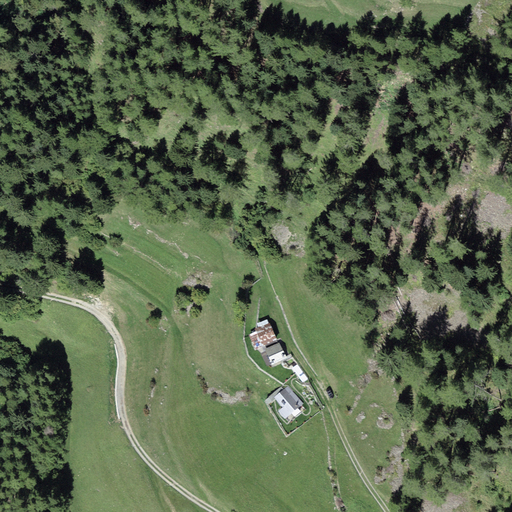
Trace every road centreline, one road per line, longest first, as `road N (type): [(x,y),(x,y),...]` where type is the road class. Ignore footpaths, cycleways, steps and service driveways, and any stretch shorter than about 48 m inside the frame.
road 1 (track): [(0,284),(81,303),(107,321),(123,354),(122,399),(134,442),(216,511)]
road 2 (track): [(389,511),(295,347)]
road 3 (track): [(79,511),(68,471),(70,365),(60,343)]
